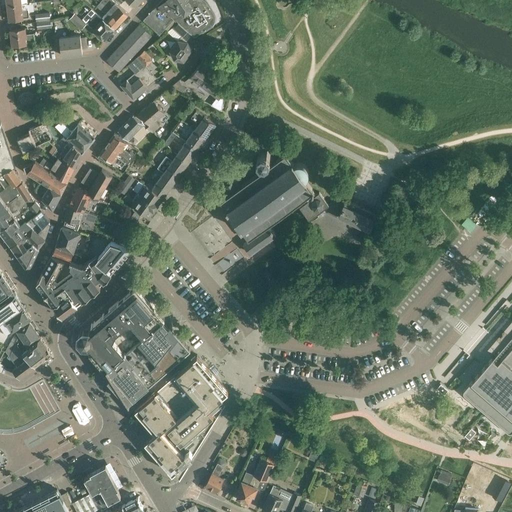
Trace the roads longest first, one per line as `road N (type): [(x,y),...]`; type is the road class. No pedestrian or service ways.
road 1 (residential): [(246,375),(255,336),(164,225)]
road 2 (residential): [(399,160),(381,169),(238,106)]
road 3 (residential): [(58,218),(17,162),(13,70)]
road 4 (residential): [(139,255),(246,375)]
road 5 (tertiary): [(164,225),(214,163),(238,106)]
road 6 (track): [(399,160),(382,140),(309,95),(315,70)]
road 7 (residential): [(58,218),(104,135),(133,107)]
road 8 (unclassified): [(0,497),(117,431)]
road 9 (residential): [(183,487),(246,375)]
